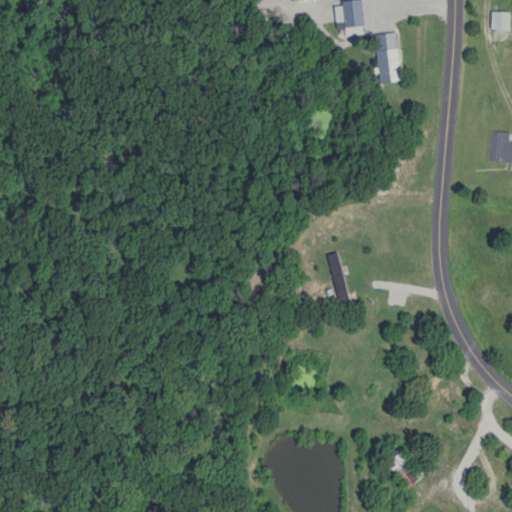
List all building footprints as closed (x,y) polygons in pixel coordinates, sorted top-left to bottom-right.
[(366,34),(364,0),(347,0),(345,0),(347,34),(366,34)] [(511,9),(493,10),(493,28),(511,28),(511,9)] [(396,33),(376,35),(382,84),(403,81),(396,33)] [(511,142),(511,143),(511,137),(511,133),(492,131),(488,161),(511,163),(511,142)] [(352,301),(339,252),(327,255),(340,304),(352,301)] [(461,399),(446,375),(433,383),(448,407),(461,399)] [(424,476),(397,449),(385,462),(411,489),(424,476)]
